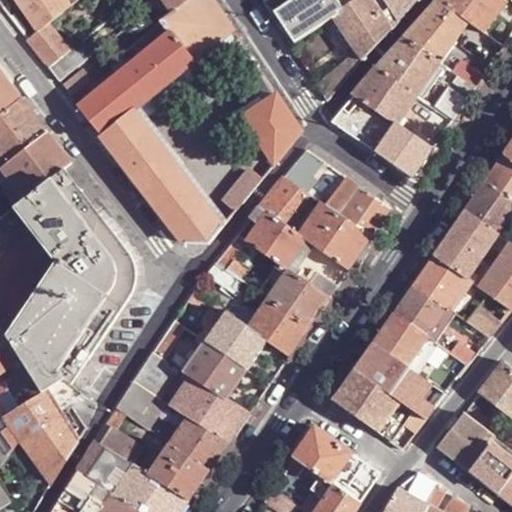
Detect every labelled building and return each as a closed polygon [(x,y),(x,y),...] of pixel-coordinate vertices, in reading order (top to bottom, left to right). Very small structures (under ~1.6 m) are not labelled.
[(49,21),(70,4),(67,0),(18,0),(32,20),(39,29),(49,21)] [(226,16),(215,0),(187,0),(173,12),(162,21),(167,28),(169,33),(80,106),(104,137),(135,111),(197,61),(196,59),(206,51),(197,38),(226,16)] [(187,0),(165,0),(171,8),(173,12),(187,0)] [(279,0),(265,0),(263,2),(272,14),(274,13),(276,11),(283,7),(279,0)] [(276,11),(274,13),(294,42),(296,41),(300,38),(303,36),(333,15),(345,7),(355,0),(293,0),(290,3),(283,7),(276,11)] [(333,15),(364,59),(399,19),(387,1),(383,4),(385,7),(381,10),(378,6),(379,6),(374,0),(355,0),(345,7),(333,15)] [(399,19),(416,0),(387,0),(387,1),(399,19)] [(436,0),(410,29),(404,37),(442,63),(458,40),(471,21),(442,0),(436,0)] [(485,32),(507,3),(503,0),(442,0),(471,21),(485,32)] [(173,12),(171,8),(159,16),(162,21),(173,12)] [(241,40),(226,16),(197,38),(206,51),(213,46),(220,55),(231,48),(241,40)] [(28,38),(50,65),(71,49),(66,43),(49,21),(39,29),(40,30),(28,38)] [(167,28),(162,21),(151,30),(156,37),(167,28)] [(498,54),(504,45),(489,34),(483,43),(498,54)] [(376,67),(418,96),(420,94),(432,77),(442,63),(404,37),(395,45),(388,53),(376,67)] [(241,40),(231,48),(263,98),(264,97),(267,102),(278,95),(241,40)] [(50,65),(61,79),(92,55),(81,41),(74,46),(71,49),(50,65)] [(135,111),(143,121),(220,55),(213,46),(206,51),(196,59),(197,61),(135,111)] [(344,59),(320,87),(329,100),(344,81),(355,69),(344,59)] [(462,60),(454,71),(458,75),(476,87),(484,75),(462,60)] [(118,68),(113,61),(103,69),(109,75),(118,68)] [(432,77),(437,80),(441,76),(442,76),(448,68),(447,67),(442,63),(432,77)] [(376,67),(354,93),(367,102),(387,117),(391,119),(396,123),(398,124),(418,96),(376,67)] [(0,117),(23,99),(0,68),(0,117)] [(84,69),(64,85),(71,94),(72,95),(89,81),(92,79),(84,69)] [(471,93),(476,87),(458,75),(453,81),(471,93)] [(425,97),(437,80),(432,77),(420,94),(425,97)] [(94,88),(89,81),(72,95),(71,94),(70,94),(77,103),(94,88)] [(435,108),(453,120),(460,110),(467,99),(449,87),(435,108)] [(367,102),(354,93),(331,120),(346,129),(377,152),(413,177),(433,148),(398,124),(396,123),(391,119),(387,117),(367,102)] [(246,118),(276,164),(303,132),(278,95),(267,102),(245,117),(246,118)] [(241,121),(246,118),(245,117),(267,102),(264,97),(263,98),(238,115),(241,121)] [(48,131),(23,99),(0,117),(0,166),(1,168),(17,155),(48,131)] [(426,110),(429,112),(434,107),(430,104),(426,110)] [(445,131),(453,120),(435,108),(434,107),(429,112),(426,118),(445,131)] [(210,243),(224,227),(218,219),(143,121),(135,111),(104,137),(185,243),(210,243)] [(73,163),(48,131),(17,155),(36,181),(41,187),(51,180),(64,168),(73,163)] [(326,162),(308,150),(285,178),(303,190),(326,162)] [(511,158),(504,153),(486,181),(511,199),(511,158)] [(134,259),(127,249),(78,186),(64,168),(51,180),(64,197),(115,264),(117,267),(119,276),(117,285),(47,392),(52,389),(66,381),(72,386),(131,296),(137,279),(137,271),(134,259)] [(263,179),(254,171),(228,203),(231,206),(237,211),(263,179)] [(285,178),(261,208),(268,213),(294,231),(300,223),(318,201),(303,190),(285,178)] [(22,361),(43,394),(47,392),(117,285),(119,276),(117,267),(115,264),(64,197),(51,180),(41,187),(31,195),(16,207),(30,223),(59,262),(8,338),(22,361)] [(362,187),(351,180),(333,203),(345,212),(362,187)] [(31,195),(41,187),(36,181),(27,188),(31,195)] [(511,212),(511,199),(486,181),(465,210),(498,234),(511,212)] [(372,239),(393,208),(362,187),(345,212),(341,217),(372,239)] [(329,209),(341,217),(345,212),(333,203),(329,209)] [(351,270),(372,239),(341,217),(329,209),(323,205),(307,228),(300,236),(308,241),(315,247),(351,270)] [(224,227),(237,211),(231,206),(222,216),(218,219),(224,227)] [(268,213),(261,208),(252,220),(260,226),(268,213)] [(465,210),(435,254),(468,277),(476,265),(479,261),(495,238),(498,234),(465,210)] [(296,275),(315,247),(308,241),(300,236),(294,231),(268,213),(260,226),(252,238),(249,242),(281,264),(284,267),(289,269),(290,270),(296,275)] [(307,228),(300,223),(294,231),(300,236),(307,228)] [(240,236),(249,242),(252,238),(243,232),(240,236)] [(510,242),(498,234),(495,238),(507,246),(510,242)] [(245,249),(235,242),(217,264),(240,280),(247,270),(236,262),(245,249)] [(511,242),(510,242),(507,246),(502,254),(496,261),(480,285),(505,304),(511,308),(511,242)] [(492,258),(496,261),(502,254),(497,251),(492,258)] [(435,254),(414,283),(448,306),(452,310),(463,294),(473,281),(468,277),(435,254)] [(247,297),(253,288),(240,280),(217,264),(208,276),(237,295),(239,292),(247,297)] [(261,294),(270,299),(286,275),(281,271),(284,267),(281,264),(261,294)] [(281,271),(286,275),(290,270),(289,269),(284,267),(281,271)] [(311,328),(331,298),(306,282),(296,275),(290,270),(286,275),(270,299),(311,328)] [(314,270),(306,282),(331,298),(340,287),(314,270)] [(427,335),(448,306),(414,283),(395,312),(427,335)] [(189,302),(199,308),(203,303),(212,310),(216,305),(196,292),(189,302)] [(291,357),(311,328),(270,299),(250,328),(270,342),(291,357)] [(484,332),(491,336),(499,326),(502,321),(479,302),(465,319),(472,324),(484,332)] [(508,314),(511,308),(505,304),(502,309),(508,314)] [(208,327),(215,332),(227,313),(216,305),(212,310),(204,321),(205,324),(208,327)] [(427,335),(438,342),(458,314),(452,310),(448,306),(427,335)] [(427,335),(395,312),(375,341),(407,364),(427,335)] [(181,313),(176,321),(186,328),(191,320),(181,313)] [(249,371),(270,342),(250,328),(227,313),(215,332),(207,343),(249,371)] [(186,328),(176,321),(166,337),(163,341),(155,352),(165,358),(186,328)] [(207,343),(215,332),(208,327),(201,338),(207,343)] [(13,367),(22,361),(8,338),(2,328),(0,328),(0,344),(10,361),(13,367)] [(486,342),(491,336),(484,332),(480,338),(486,342)] [(198,342),(204,347),(207,343),(201,338),(198,342)] [(445,346),(451,351),(458,343),(451,338),(445,346)] [(469,365),(478,352),(460,340),(458,343),(451,351),(469,365)] [(355,370),(398,400),(417,371),(407,364),(375,341),(355,370)] [(230,399),(249,371),(207,343),(204,347),(186,372),(193,376),(230,399)] [(134,383),(161,399),(182,369),(165,358),(155,352),(134,383)] [(7,370),(13,367),(10,361),(4,365),(7,370)] [(33,401),(43,394),(22,361),(13,367),(33,401)] [(511,366),(504,361),(479,393),(498,407),(510,416),(511,418),(511,417),(511,366)] [(429,362),(421,373),(448,391),(456,381),(429,362)] [(355,370),(334,399),(380,431),(384,434),(404,448),(426,419),(398,400),(355,370)] [(421,373),(417,371),(398,400),(426,419),(448,391),(421,373)] [(190,381),(193,376),(186,372),(183,377),(190,381)] [(231,442),(251,413),(230,399),(193,376),(190,381),(173,406),(191,418),(231,442)] [(63,407),(82,392),(72,386),(66,381),(52,389),(63,407)] [(134,383),(117,409),(127,416),(149,430),(168,403),(161,399),(134,383)] [(0,482),(2,480),(0,475),(0,466),(7,459),(23,438),(66,412),(63,407),(52,389),(47,392),(43,394),(33,401),(7,416),(0,420),(0,482)] [(87,430),(101,406),(88,397),(76,410),(87,430)] [(506,421),(510,416),(498,407),(494,412),(506,421)] [(127,416),(117,409),(108,425),(112,427),(118,431),(127,416)] [(23,438),(53,482),(81,439),(66,412),(23,438)] [(455,457),(470,470),(495,438),(464,413),(440,446),(455,457)] [(212,470),(231,442),(191,418),(172,445),(212,470)] [(118,431),(112,427),(101,444),(128,460),(138,444),(118,431)] [(316,427),(295,457),(306,464),(310,467),(321,475),(331,483),(336,475),(352,452),(316,427)] [(511,436),(503,429),(496,438),(505,445),(511,436)] [(157,430),(150,442),(160,448),(168,437),(157,430)] [(486,482),(500,493),(511,477),(511,450),(505,445),(496,438),(495,438),(470,470),(486,482)] [(114,494),(135,465),(128,460),(101,444),(97,441),(78,472),(114,494)] [(191,499),(212,470),(172,445),(151,474),(191,499)] [(381,472),(352,452),(336,475),(352,487),(365,496),(381,472)] [(298,475),(306,464),(295,457),(287,468),(298,475)] [(12,462),(7,459),(0,466),(0,475),(2,480),(3,482),(12,462)] [(135,465),(114,494),(143,511),(182,511),(191,499),(151,474),(135,465)] [(321,475),(310,467),(306,472),(317,480),(321,475)] [(78,511),(101,511),(114,494),(78,472),(60,500),(69,506),(77,511),(78,511)] [(324,497),(333,484),(331,483),(321,475),(317,480),(312,488),(313,489),(324,497)] [(511,501),(511,477),(500,493),(510,500),(511,501)] [(0,511),(2,511),(0,508),(11,501),(0,484),(0,511)] [(354,511),(360,503),(348,494),(333,484),(324,497),(314,511),(354,511)] [(433,494),(433,496),(439,500),(445,489),(439,486),(438,485),(433,494)] [(383,511),(422,511),(428,504),(422,501),(399,486),(383,511)] [(352,487),(348,494),(360,503),(365,496),(352,487)] [(293,503),(273,488),(268,496),(266,499),(283,511),(297,511),(300,508),(293,503)] [(307,511),(314,511),(324,497),(313,489),(300,508),(307,511)] [(422,501),(428,504),(433,496),(433,494),(428,492),(422,501)] [(143,511),(114,494),(101,511),(143,511)] [(433,496),(428,504),(435,508),(439,500),(433,496)] [(454,496),(444,511),(466,511),(471,506),(454,496)] [(69,506),(60,500),(52,511),(78,511),(77,511),(69,506)]
